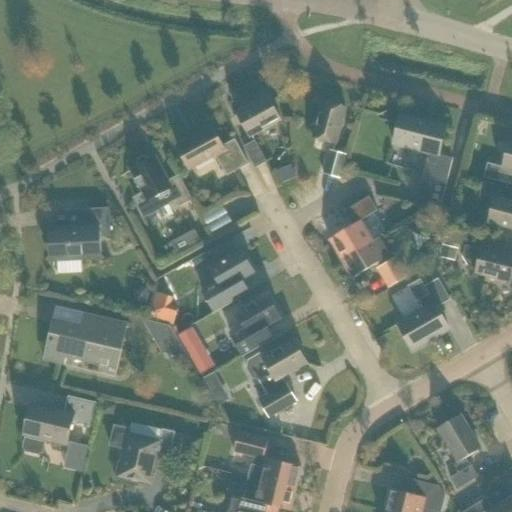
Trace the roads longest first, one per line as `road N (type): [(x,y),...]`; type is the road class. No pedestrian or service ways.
road 1 (residential): [(388,407),(285,225)]
road 2 (tertiary): [(511,52),(387,16)]
road 3 (residential): [(328,511),(351,436),(388,407)]
road 4 (residential): [(285,225),(358,184),(396,193)]
